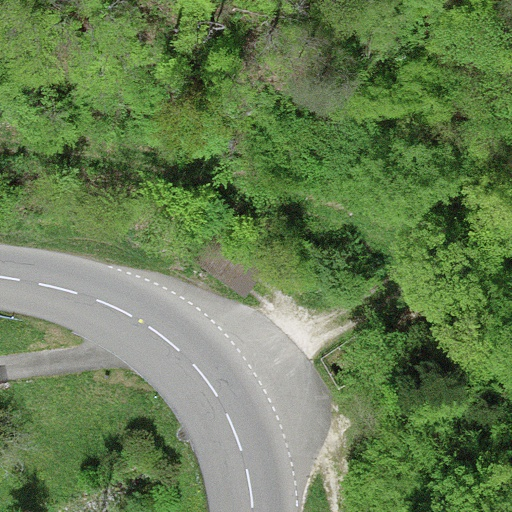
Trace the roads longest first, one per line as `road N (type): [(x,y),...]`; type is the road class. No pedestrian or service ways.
road 1 (track): [(0,150),(112,158),(263,184),(376,222),(407,246),(403,277),(361,308),(201,372)]
road 2 (tertiary): [(252,511),(226,405),(171,344),(106,302),(0,278)]
road 3 (track): [(343,511),(342,483),(323,447),(226,405)]
